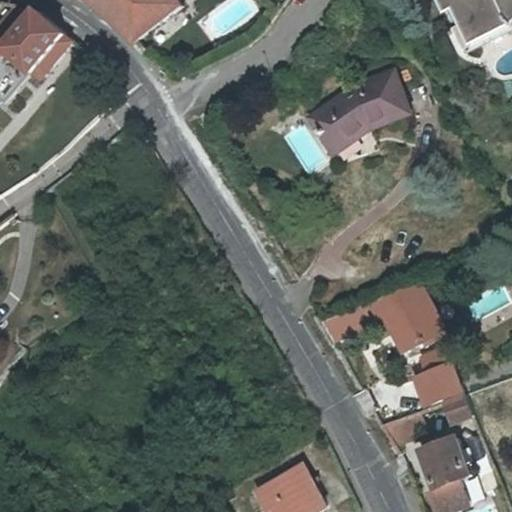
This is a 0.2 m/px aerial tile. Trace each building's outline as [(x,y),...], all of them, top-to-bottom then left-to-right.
[(180,0),(88,0),(115,23),(133,40),(141,48),(185,7),(180,0)] [(511,0),(444,0),(449,8),(457,4),(475,40),(511,21),(511,22),(511,0)] [(0,77),(13,90),(29,74),(31,75),(68,36),(37,10),(30,9),(25,14),(30,18),(26,22),(14,10),(0,23),(0,77)] [(340,155),(374,128),(411,110),(395,71),(356,88),(314,121),(340,155)] [(0,77),(0,102),(13,90),(0,77)] [(344,274),(342,241),(319,242),(322,275),(344,274)] [(404,348),(449,329),(422,282),(414,285),(375,302),(383,315),(404,348)] [(364,308),(327,324),(336,344),(373,329),(364,308)] [(458,347),(426,359),(432,373),(423,378),(434,404),(468,391),(459,369),(458,347)] [(450,406),(459,427),(480,419),(472,397),(471,398),(450,406)] [(405,445),(428,437),(420,417),(393,427),(405,445)] [(460,436),(426,450),(441,487),(432,490),(441,511),(449,511),(473,502),(463,478),(474,473),(460,436)] [(309,463),(260,491),(272,511),(329,511),(335,509),(309,463)]
